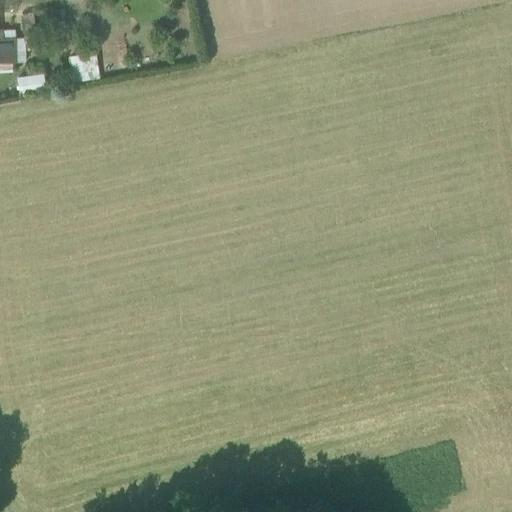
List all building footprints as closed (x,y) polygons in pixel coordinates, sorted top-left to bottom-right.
[(22,13),(24,34),(36,32),(33,12),(22,13)] [(3,29),(3,38),(15,37),(15,29),(3,29)] [(0,61),(13,61),(16,61),(15,37),(3,38),(0,37),(0,61)] [(15,37),(16,61),(26,61),(25,37),(15,37)] [(72,81),(100,77),(96,51),(68,55),(72,81)] [(0,71),(13,71),(13,61),(0,61),(0,71)] [(44,72),(17,76),(19,92),(46,88),(44,72)]
